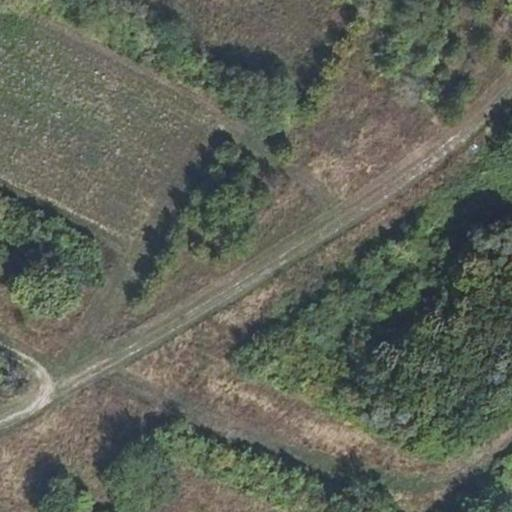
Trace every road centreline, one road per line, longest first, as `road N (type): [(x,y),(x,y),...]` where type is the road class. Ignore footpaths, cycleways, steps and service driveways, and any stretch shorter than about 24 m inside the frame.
road 1 (motorway): [(0,487),(80,432),(282,264),(511,43)]
road 2 (track): [(511,83),(479,120),(339,229),(47,393)]
road 3 (motorway): [(406,0),(137,236),(0,330)]
